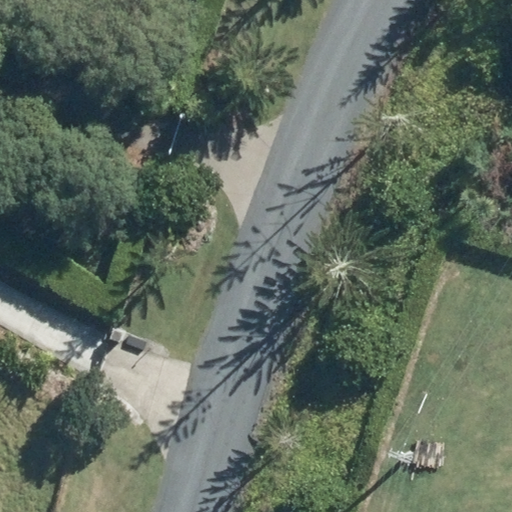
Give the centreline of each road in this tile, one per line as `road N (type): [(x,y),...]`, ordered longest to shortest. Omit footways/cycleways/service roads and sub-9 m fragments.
road 1 (unclassified): [(354,0),(194,511)]
road 2 (track): [(291,204),(0,79)]
road 3 (track): [(217,440),(0,307)]
